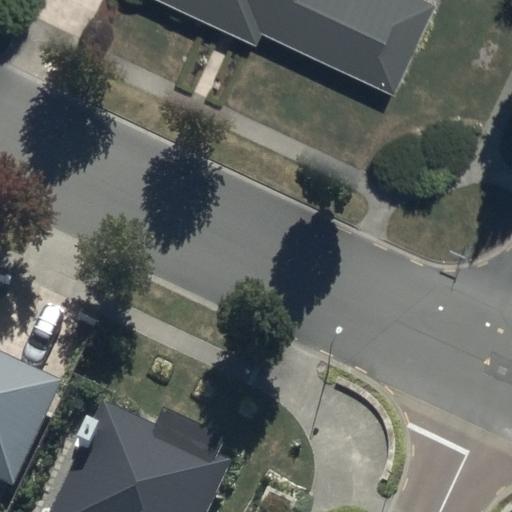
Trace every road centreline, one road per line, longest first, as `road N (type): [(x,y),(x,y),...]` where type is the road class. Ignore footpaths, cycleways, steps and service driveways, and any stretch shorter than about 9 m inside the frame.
road 1 (tertiary): [(497,360),(0,149)]
road 2 (residential): [(439,511),(497,360)]
